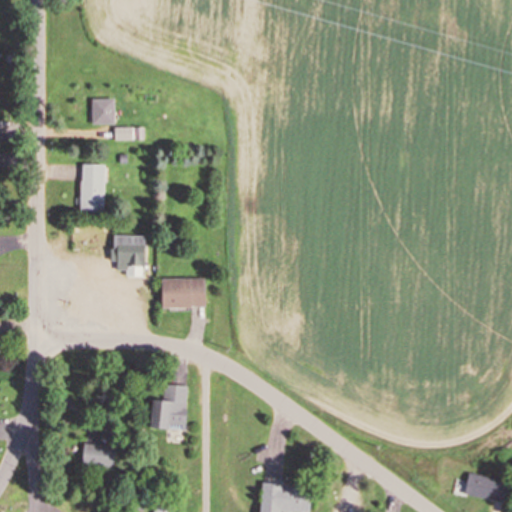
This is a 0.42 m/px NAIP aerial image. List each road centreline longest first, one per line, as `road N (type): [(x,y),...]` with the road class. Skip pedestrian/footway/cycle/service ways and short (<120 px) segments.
road 1 (residential): [(0,483),(31,391),(36,0)]
road 2 (residential): [(434,511),(222,362),(121,341),(34,348)]
